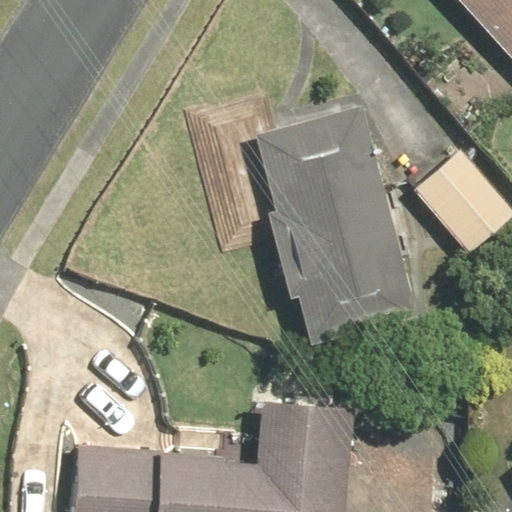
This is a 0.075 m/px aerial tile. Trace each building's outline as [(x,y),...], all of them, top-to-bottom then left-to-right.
[(511,0),(467,0),(511,50),(511,0)] [(415,308),(361,92),(259,118),(279,197),(266,200),(288,287),(301,284),(313,334),(415,308)] [(507,214),(445,141),(393,185),(455,259),(507,214)] [(77,438),(70,511),(340,511),(350,391),(263,384),(258,452),(77,438)] [(511,511),(511,456),(501,465),(511,478),(511,511)]
